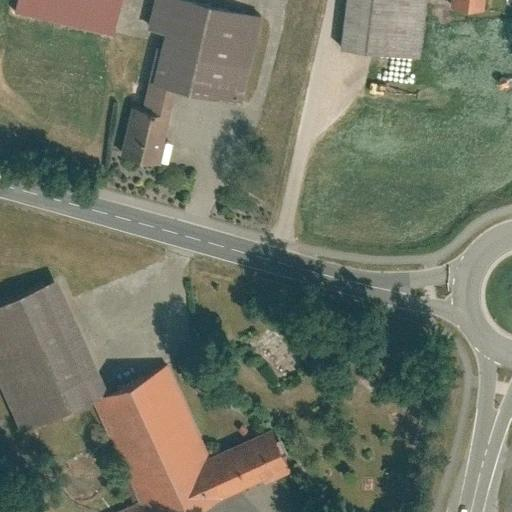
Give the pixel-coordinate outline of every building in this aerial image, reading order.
[(119,0),(13,0),(11,14),(111,37),(119,0)] [(258,19),(176,0),(153,0),(147,28),(160,31),(143,109),(131,106),(119,159),(156,167),(174,89),(239,103),(258,19)] [(423,58),(430,0),(344,0),(339,47),(423,58)] [(455,0),(455,10),(486,13),(487,0),(455,0)] [(55,272),(0,296),(0,385),(17,424),(92,390),(106,384),(64,293),(55,272)] [(164,359),(106,384),(92,390),(139,501),(112,511),(178,511),(286,466),(269,425),(204,453),(164,359)]
